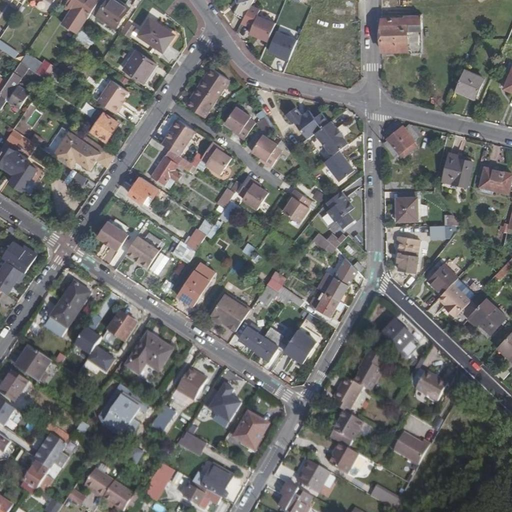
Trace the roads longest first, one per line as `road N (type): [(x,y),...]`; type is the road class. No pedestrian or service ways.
road 1 (residential): [(64,247),(303,404)]
road 2 (residential): [(64,247),(216,28)]
road 3 (residential): [(511,406),(376,278)]
road 4 (residential): [(216,28),(262,77),(374,104)]
road 5 (residential): [(376,278),(374,104)]
road 6 (residential): [(376,278),(303,404)]
road 7 (residential): [(511,138),(374,104)]
road 8 (residential): [(303,404),(240,511)]
